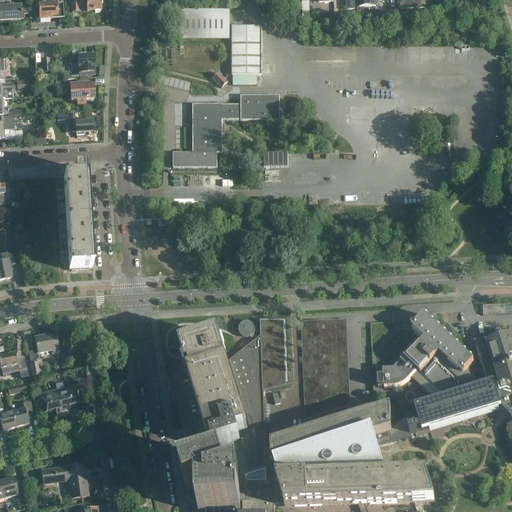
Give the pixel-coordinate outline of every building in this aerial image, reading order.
[(51,0),(51,5),(37,6),(38,20),(52,19),(51,17),(57,16),(56,4),(62,3),(61,0),(51,0)] [(77,1),(77,0),(70,0),(72,13),(78,12),(78,7),(85,7),(86,12),(101,11),(99,0),(84,0),(85,0),(77,1)] [(310,0),(312,21),(323,21),(323,15),(334,14),(333,0),(310,0)] [(334,20),(346,19),(346,13),(357,13),(356,0),(333,0),(334,14),(334,20)] [(357,19),(369,18),(369,12),(380,11),(379,0),(356,0),(357,13),(357,19)] [(429,1),(429,0),(396,0),(397,14),(436,12),(435,0),(429,1)] [(0,22),(21,21),(21,15),(27,14),(26,6),(0,7),(0,22)] [(182,38),(192,38),(228,38),(228,14),(182,14),(182,38)] [(232,76),(233,76),(249,76),(261,76),(261,28),(232,28),(232,76)] [(77,65),(77,77),(95,76),(93,56),(85,57),(84,54),(77,55),(77,57),(68,58),(69,65),(77,65)] [(221,90),(228,83),(219,74),(212,80),(221,90)] [(249,76),(233,76),(233,87),(249,87),(249,76)] [(0,100),(1,100),(12,100),(11,91),(13,91),(13,85),(0,85),(0,100)] [(88,85),(69,86),(70,90),(70,102),(77,102),(77,106),(84,106),(84,101),(93,100),(92,87),(88,87),(88,85)] [(279,122),(279,100),(279,97),(240,97),(240,106),(222,106),(192,106),(192,154),(173,154),(173,169),(217,169),(217,155),(222,155),(222,122),(240,121),(240,122),(279,122)] [(74,123),(74,112),(66,112),(67,125),(74,124),(75,134),(76,136),(83,136),(83,133),(92,133),(91,122),(90,122),(90,114),(84,114),(84,122),(74,123)] [(0,140),(4,140),(4,141),(13,141),(15,138),(15,132),(14,132),(13,119),(0,119),(0,140)] [(73,177),(67,178),(63,178),(68,260),(65,260),(66,270),(92,269),(85,170),(79,170),(78,165),(72,166),(73,177)] [(0,205),(6,205),(6,204),(10,204),(9,184),(4,184),(0,184),(0,205)] [(12,230),(4,231),(7,249),(15,247),(12,230)] [(0,280),(10,279),(8,266),(14,265),(11,252),(5,254),(6,259),(0,260),(1,263),(0,263),(0,280)] [(511,305),(495,306),(495,316),(511,315),(511,305)] [(421,417),(423,424),(496,402),(506,411),(507,412),(510,416),(511,422),(511,423),(506,426),(511,444),(511,337),(511,334),(483,342),(482,339),(474,341),(488,389),(483,390),(464,372),(473,362),(423,315),(414,325),(413,325),(412,325),(411,325),(411,326),(410,326),(410,327),(410,328),(411,328),(421,338),(393,369),(382,369),(383,383),(375,383),(375,387),(392,387),(398,386),(403,383),(407,380),(416,370),(448,400),(448,401),(419,410),(420,413),(421,417)] [(286,386),(284,321),(260,322),(260,337),(258,339),(253,335),(254,334),(254,332),(255,331),(255,330),(255,328),(254,327),(254,326),(253,325),(252,324),(251,323),(249,322),(248,322),(247,322),(245,322),(244,322),(243,323),(242,324),(241,325),(240,326),(239,327),(239,328),(239,330),(239,331),(239,332),(240,334),(241,335),(242,336),(243,337),(244,337),(245,338),(247,338),(248,338),(249,337),(251,337),(254,342),(229,362),(253,441),(245,443),(247,451),(216,460),(223,480),(241,475),(242,503),(242,511),(274,511),(274,505),(284,505),(285,509),(358,506),(360,511),(367,511),(365,506),(435,503),(426,476),(421,476),(421,473),(427,473),(427,471),(427,470),(426,468),(425,467),(424,465),(423,464),(421,463),(420,463),(418,463),(416,462),(415,463),(413,463),(412,464),(410,465),(409,466),(408,467),(407,469),(407,470),(406,472),(406,474),(412,474),(412,476),(382,477),(382,474),(385,474),(385,473),(384,473),(380,460),(375,443),(392,439),(421,417),(420,413),(391,427),(390,408),(271,445),(271,448),(265,448),(263,393),(292,384),(286,386)] [(301,323),(306,422),(350,408),(348,322),(301,323)] [(58,353),(54,335),(34,339),(37,354),(51,351),(52,354),(58,353)] [(190,374),(224,364),(223,360),(226,360),(219,337),(180,349),(187,372),(189,371),(190,374)] [(0,370),(17,366),(15,360),(20,359),(20,342),(12,342),(12,354),(0,357),(0,370)] [(34,353),(27,355),(29,365),(31,377),(39,375),(37,364),(34,353)] [(245,443),(253,441),(229,362),(224,364),(190,374),(216,460),(247,451),(245,443)] [(64,391),(62,384),(55,386),(56,391),(58,396),(63,417),(69,415),(67,408),(78,405),(74,388),(64,391)] [(23,385),(6,389),(8,396),(25,392),(23,385)] [(63,417),(58,396),(56,391),(39,395),(44,414),(54,411),(56,419),(63,417)] [(11,414),(15,429),(28,426),(26,420),(32,419),(28,403),(22,405),(23,411),(11,414)] [(15,429),(11,414),(2,416),(1,410),(0,410),(0,428),(1,433),(15,429)] [(223,480),(216,460),(180,471),(187,491),(197,488),(198,492),(197,492),(198,511),(228,511),(240,511),(240,504),(242,503),(241,475),(223,480)] [(83,469),(83,465),(65,468),(41,472),(43,486),(67,482),(70,500),(87,498),(86,488),(85,489),(84,482),(86,481),(84,469),(83,469)] [(0,482),(0,487),(3,501),(10,499),(18,508),(25,506),(21,490),(15,491),(12,480),(0,482)]
